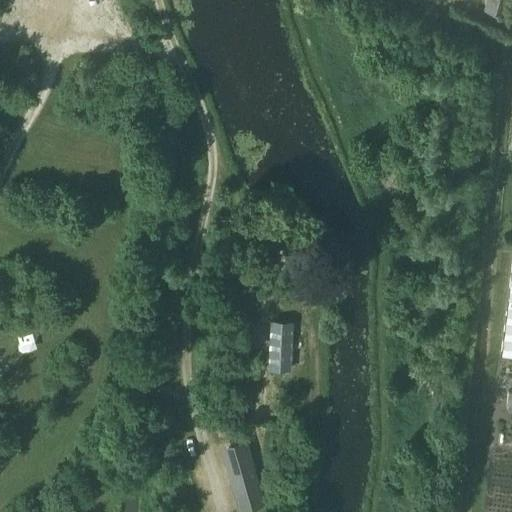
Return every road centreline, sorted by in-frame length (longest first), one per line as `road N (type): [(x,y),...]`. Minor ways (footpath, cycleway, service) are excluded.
road 1 (track): [(157,0),(209,136),(187,370),(219,511)]
road 2 (track): [(0,33),(14,30),(56,47),(45,88),(0,176)]
road 3 (track): [(173,44),(56,47),(72,0)]
